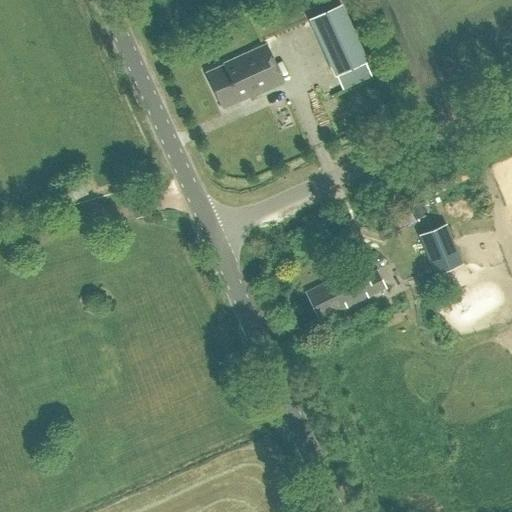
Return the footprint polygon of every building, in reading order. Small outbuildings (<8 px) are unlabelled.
[(309,19),(334,75),(365,61),(340,5),(309,19)] [(205,72),(221,108),(247,97),(247,98),(282,82),(264,44),(222,63),(223,64),(205,72)] [(279,132),(288,150),(306,142),(298,123),(279,132)] [(80,181),(65,189),(70,200),(85,193),(80,181)] [(386,233),(415,220),(407,202),(378,215),(386,233)] [(423,268),(431,264),(435,274),(461,263),(445,225),(419,235),(424,248),(393,261),(401,280),(424,271),(423,268)] [(385,287),(377,271),(366,276),(360,265),(304,293),(318,321),(385,287)]
